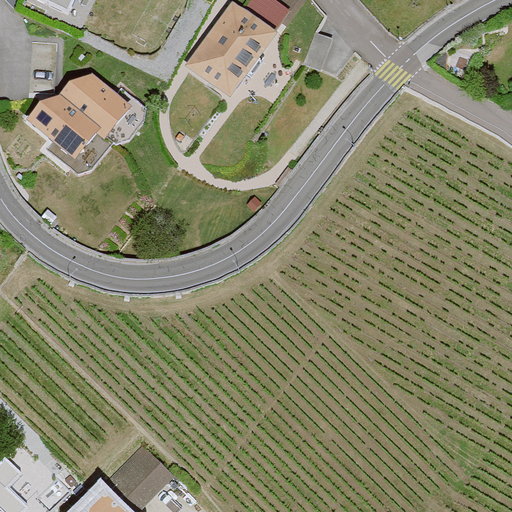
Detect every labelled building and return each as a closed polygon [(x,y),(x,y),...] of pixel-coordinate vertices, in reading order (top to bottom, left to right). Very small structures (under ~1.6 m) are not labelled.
[(75,0),(37,0),(68,15),(75,0)] [(281,35),(232,1),(186,67),(235,100),(281,35)] [(333,41),(315,37),(308,69),(325,73),(333,41)] [(34,103),(16,123),(65,167),(119,109),(85,77),(34,103)] [(145,443),(99,489),(121,511),(149,511),(182,479),(145,443)]
